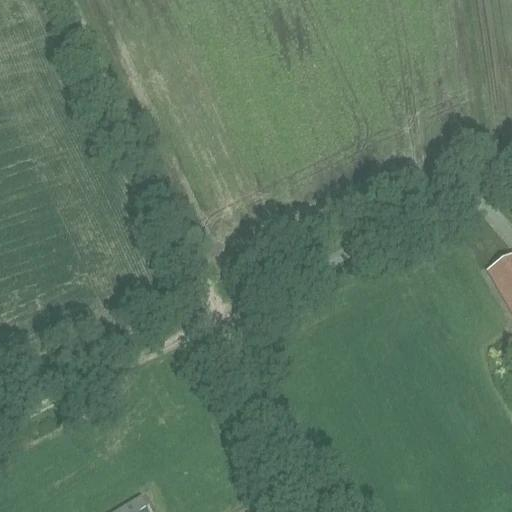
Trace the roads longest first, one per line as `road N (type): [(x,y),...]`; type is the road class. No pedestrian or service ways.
road 1 (track): [(66,0),(213,319),(0,424)]
road 2 (unclassified): [(304,511),(213,319),(511,174)]
